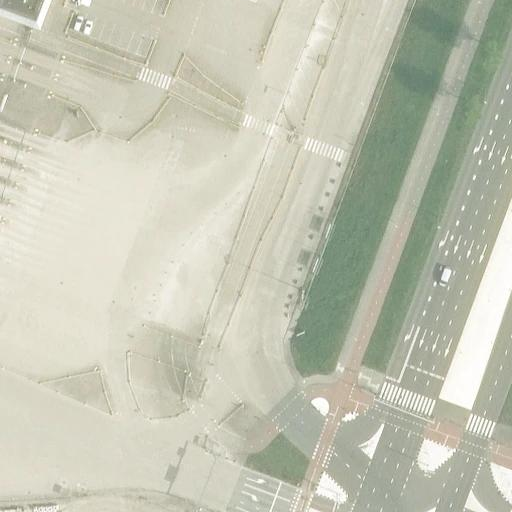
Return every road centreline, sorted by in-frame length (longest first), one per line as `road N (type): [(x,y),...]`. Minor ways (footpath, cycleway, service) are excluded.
road 1 (unclassified): [(305,0),(195,301),(164,330),(124,435),(285,505)]
road 2 (unclassified): [(348,467),(265,384),(246,328),(257,274),(366,0)]
road 3 (secondary): [(511,141),(397,455)]
road 4 (secondary): [(467,464),(511,337)]
